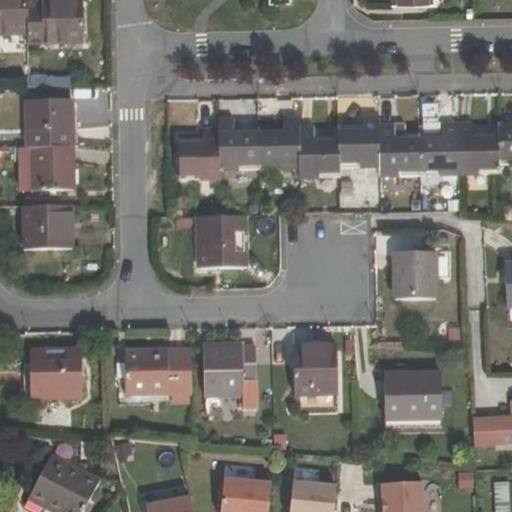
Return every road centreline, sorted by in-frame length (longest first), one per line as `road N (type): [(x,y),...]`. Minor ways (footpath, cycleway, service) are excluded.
road 1 (residential): [(133,49),(135,306)]
road 2 (residential): [(135,306),(311,301),(327,269)]
road 3 (residential): [(338,45),(133,49)]
road 4 (residential): [(511,42),(338,45)]
road 5 (residential): [(135,306),(14,309),(0,302)]
